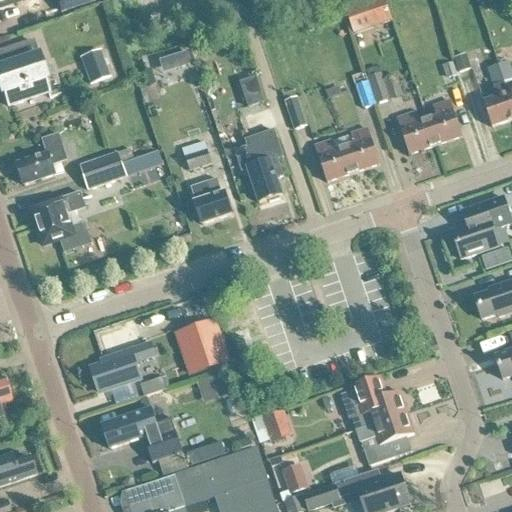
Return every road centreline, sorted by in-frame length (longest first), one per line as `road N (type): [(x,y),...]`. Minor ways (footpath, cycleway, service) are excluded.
road 1 (unclassified): [(464,511),(453,481),(474,418),(404,211)]
road 2 (unclassified): [(32,334),(322,237)]
road 3 (unknown): [(345,230),(365,317),(336,345),(304,349),(285,336),(259,258)]
road 4 (unclassified): [(322,237),(248,33),(223,0)]
road 5 (tertiary): [(92,511),(32,334)]
